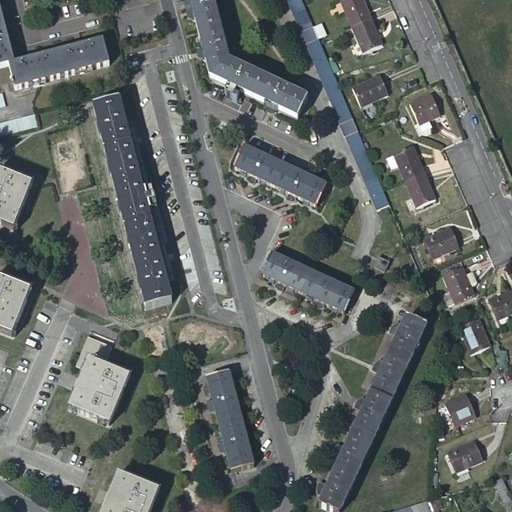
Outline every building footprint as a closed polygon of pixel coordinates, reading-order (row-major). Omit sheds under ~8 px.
[(229,65),(212,0),(190,0),(196,24),(205,59),(210,79),(247,97),(276,110),(298,121),(307,101),(229,65)] [(302,0),(287,0),(301,33),(314,28),(302,0)] [(344,0),(340,2),(351,29),(371,21),(361,0),(344,0)] [(31,62),(16,66),(12,50),(14,50),(13,44),(10,45),(2,16),(6,15),(4,9),(1,10),(0,6),(0,70),(10,68),(14,85),(12,85),(13,90),(15,90),(16,92),(110,67),(104,43),(84,48),(83,45),(77,47),(78,50),(37,60),(36,57),(30,59),(31,62)] [(371,21),(351,29),(362,55),(382,47),(371,21)] [(341,127),(354,121),(335,78),(319,40),(307,46),(341,127)] [(386,98),(378,78),(351,90),(359,110),(386,98)] [(439,118),(430,97),(409,106),(422,135),(431,131),(428,124),(439,118)] [(125,123),(119,101),(94,107),(146,310),(171,303),(167,285),(165,281),(163,270),(157,246),(156,242),(153,232),(147,208),(145,203),(143,193),(140,180),(137,172),(135,161),(129,137),(127,133),(125,123)] [(0,124),(0,137),(38,128),(35,116),(0,124)] [(384,193),(359,134),(346,139),(378,213),(391,208),(384,193)] [(328,189),(244,149),(235,170),(318,210),(328,189)] [(392,158),(403,184),(423,176),(411,149),(392,158)] [(33,188),(0,174),(0,227),(14,233),(33,188)] [(423,176),(403,184),(415,210),(434,202),(423,176)] [(87,234),(91,246),(99,243),(95,231),(87,234)] [(460,251),(451,231),(425,242),(433,262),(460,251)] [(354,297),(272,257),(262,277),(283,287),(290,291),(316,304),(324,308),(344,318),(354,297)] [(390,265),(379,260),(375,269),(386,275),(390,265)] [(454,305),(457,304),(474,297),(471,290),(474,289),(476,286),(471,275),(465,278),(462,270),(442,278),(454,305)] [(101,290),(114,287),(111,272),(98,275),(101,290)] [(32,294),(0,280),(0,333),(13,339),(32,294)] [(290,291),(283,287),(280,290),(282,293),(288,296),(290,291)] [(511,316),(511,292),(490,302),(499,322),(507,318),(511,316)] [(507,318),(499,322),(501,326),(509,323),(507,318)] [(340,511),(427,329),(407,320),(319,508),(327,511),(340,511)] [(490,348),(479,322),(459,330),(471,357),(490,348)] [(111,346),(86,336),(74,366),(84,370),(69,409),(109,425),(128,378),(102,367),(111,346)] [(254,468),(229,374),(207,380),(232,474),(254,468)] [(476,419),(466,397),(445,407),(455,429),(476,419)] [(483,463),(475,443),(448,455),(456,475),(483,463)] [(151,511),(160,494),(119,476),(104,511),(151,511)] [(503,503),(511,500),(502,481),(495,484),(503,503)] [(511,508),(511,502),(511,500),(503,503),(507,511),(511,508)] [(429,511),(425,503),(411,507),(413,511),(429,511)]
